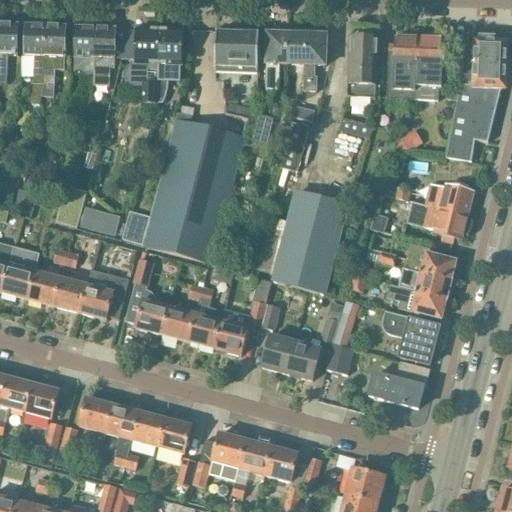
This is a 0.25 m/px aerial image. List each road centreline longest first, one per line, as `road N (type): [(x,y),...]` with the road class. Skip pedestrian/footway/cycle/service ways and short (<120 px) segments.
road 1 (residential): [(449,462),(0,343)]
road 2 (tertiary): [(449,462),(490,308)]
